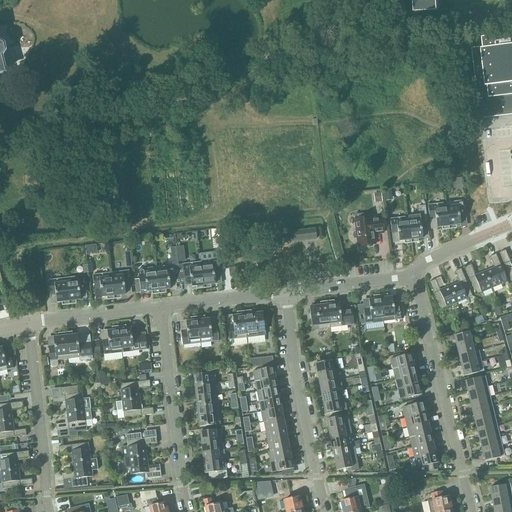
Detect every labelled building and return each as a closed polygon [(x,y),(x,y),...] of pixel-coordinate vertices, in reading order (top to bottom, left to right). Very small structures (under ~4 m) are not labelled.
[(411,0),(412,13),(436,11),(434,0),(411,0)] [(511,35),(482,39),(483,48),(472,49),(480,119),(511,115),(511,35)] [(381,193),(374,194),(375,203),(377,202),(377,205),(381,204),(380,202),(382,202),(381,193)] [(449,225),(460,224),(460,219),(466,218),(463,200),(446,202),(449,225)] [(449,225),(446,202),(428,205),(430,221),(436,220),(437,227),(449,225)] [(411,239),(422,238),(422,231),(428,230),(424,206),(418,206),(419,215),(408,217),(411,239)] [(372,218),(372,217),(355,219),(357,231),(355,231),(353,233),(353,235),(354,237),(355,238),(358,239),(358,246),(375,244),(373,230),(377,229),(377,233),(384,232),(382,217),(372,218)] [(411,239),(408,217),(390,219),(392,233),(398,233),(399,236),(399,241),(411,239)] [(315,229),(287,233),(288,242),(301,241),(307,240),(316,239),(315,229)] [(511,278),(511,259),(510,260),(505,249),(500,252),(511,279),(511,278)] [(491,287),(507,281),(496,253),(490,256),(494,267),(484,271),(491,287)] [(219,260),(201,263),(204,285),(216,284),(215,277),(220,276),(219,260)] [(183,265),(178,265),(181,284),(186,283),(186,285),(191,284),(192,287),(204,285),(201,263),(183,265)] [(475,275),(470,264),(464,266),(476,294),(491,287),(484,271),(475,275)] [(174,266),(156,268),(159,291),(171,289),(170,286),(176,286),(176,284),(181,284),(178,265),(174,266)] [(140,279),(135,280),(136,293),(141,293),(141,291),(147,290),(147,292),(159,291),(156,268),(139,270),(140,279)] [(457,302),(473,296),(461,268),(455,271),(459,281),(450,285),(457,302)] [(114,296),(126,295),(125,288),(131,287),(129,271),(111,273),(114,296)] [(114,296),(111,273),(93,275),(95,292),(102,291),(102,297),(114,296)] [(69,302),(81,300),(81,297),(86,296),(84,277),(66,279),(69,302)] [(69,302),(66,279),(49,281),(51,297),(57,296),(57,303),(69,302)] [(440,290),(436,279),(430,281),(441,309),(457,302),(450,285),(440,290)] [(393,299),(393,297),(381,298),(384,321),(402,319),(399,299),(393,299)] [(384,321),(381,298),(369,299),(369,302),(363,303),(364,305),(358,306),(359,315),(365,314),(366,323),(384,321)] [(346,306),(346,302),(327,305),(331,327),(348,325),(347,316),(353,315),(352,305),(346,306)] [(313,330),(331,327),(327,305),(316,306),(317,313),(311,314),(313,330)] [(257,320),(256,313),(244,315),(247,338),(265,335),(263,319),(257,320)] [(230,340),(247,338),(244,315),(233,316),(233,323),(228,323),(230,340)] [(475,319),(477,325),(480,324),(484,322),(482,317),(475,319)] [(211,326),(210,319),(198,320),(201,343),(219,341),(217,325),(211,326)] [(183,345),(201,343),(198,320),(186,321),(187,329),(182,329),(183,345)] [(131,328),(119,330),(122,353),(140,351),(148,350),(146,333),(132,335),(131,328)] [(108,334),(102,335),(104,355),(105,355),(122,353),(119,330),(108,331),(108,334)] [(457,345),(472,342),(469,331),(454,335),(457,345)] [(78,339),(78,335),(66,336),(69,359),(80,358),(81,361),(93,360),(90,336),(84,337),(84,338),(78,339)] [(54,340),(48,341),(50,362),(51,366),(53,368),(57,368),(58,366),(58,361),(68,359),(66,336),(53,338),(54,340)] [(460,355),(474,351),(472,342),(457,345),(460,355)] [(4,351),(3,348),(0,348),(0,372),(14,369),(10,350),(4,351)] [(462,365),(482,361),(479,350),(474,351),(460,355),(462,365)] [(397,357),(391,358),(393,368),(414,363),(412,353),(397,357)] [(251,367),(273,365),(272,357),(250,360),(251,367)] [(318,373),(339,369),(337,359),(316,363),(318,373)] [(464,375),(479,371),(484,370),(482,361),(462,365),(464,375)] [(414,363),(393,368),(396,378),(417,373),(414,363)] [(255,382),(276,378),(273,367),(258,370),(253,371),(255,382)] [(320,384),(341,380),(339,369),(318,373),(320,384)] [(216,383),(215,373),(210,374),(210,373),(194,375),(195,386),(216,383)] [(417,373),(396,378),(398,389),(419,383),(417,373)] [(148,381),(147,375),(140,376),(141,382),(121,384),(123,401),(140,399),(139,389),(151,387),(150,381),(148,381)] [(468,390),(488,385),(486,375),(465,380),(468,390)] [(257,391),(278,387),(276,378),(255,382),(257,391)] [(322,393),(343,389),(341,380),(320,384),(322,393)] [(197,396),(217,394),(216,383),(195,386),(197,396)] [(419,383),(398,389),(401,399),(422,394),(419,383)] [(470,400),(490,395),(488,385),(468,390),(470,400)] [(61,396),(52,397),(53,403),(65,402),(66,412),(90,409),(89,398),(83,399),(82,393),(78,394),(77,386),(60,388),(61,396)] [(259,402),(280,398),(278,387),(257,391),(259,402)] [(324,404),(345,399),(343,389),(322,393),(324,404)] [(198,406),(219,404),(217,394),(197,396),(198,406)] [(473,410),(493,405),(490,395),(470,400),(473,410)] [(261,412),(282,407),(280,398),(259,402),(261,412)] [(142,410),(140,399),(123,401),(117,402),(118,411),(124,410),(125,418),(155,414),(154,408),(142,410)] [(326,414),(341,411),(347,410),(345,399),(324,404),(326,414)] [(405,417),(426,412),(424,401),(403,407),(405,417)] [(0,422),(13,420),(12,410),(24,408),(23,402),(0,404),(0,422)] [(199,416),(220,414),(219,404),(198,406),(199,416)] [(475,419),(495,414),(493,405),(473,410),(475,419)] [(263,422),(284,417),(282,407),(261,412),(263,422)] [(369,421),(375,420),(372,408),(367,409),(369,421)] [(67,423),(56,424),(56,430),(86,427),(85,421),(91,420),(90,409),(66,412),(67,423)] [(408,427),(429,422),(426,412),(405,417),(408,427)] [(200,427),(216,425),(221,424),(220,414),(199,416),(200,427)] [(478,430),(498,425),(495,414),(475,419),(478,430)] [(329,430),(350,425),(348,415),(327,419),(329,430)] [(286,427),(284,417),(263,422),(264,423),(266,432),(286,427)] [(15,431),(13,420),(0,422),(0,439),(27,436),(26,429),(15,431)] [(410,437),(431,432),(429,422),(408,427),(410,437)] [(331,440),(352,436),(350,425),(329,430),(331,440)] [(480,439),(500,435),(498,425),(478,430),(480,439)] [(268,441),(288,437),(286,427),(266,432),(268,441)] [(202,442),(223,440),(222,429),(201,432),(202,442)] [(413,447),(434,442),(431,432),(410,437),(413,447)] [(121,447),(123,458),(146,455),(145,445),(157,444),(156,437),(141,439),(141,433),(126,435),(127,447),(121,447)] [(482,450),(503,445),(500,435),(480,439),(482,450)] [(354,441),(352,436),(331,440),(333,450),(359,444),(361,444),(361,440),(354,441)] [(270,452),(290,448),(288,437),(268,441),(270,452)] [(204,452),(224,449),(223,440),(202,442),(204,452)] [(415,457),(436,452),(434,442),(413,447),(415,457)] [(88,443),(59,447),(59,453),(71,451),(73,462),(90,460),(90,459),(88,443)] [(335,460),(356,456),(355,449),(360,448),(359,444),(333,450),(335,460)] [(373,453),(376,452),(382,451),(380,444),(374,445),(371,446),(373,453)] [(485,460),(500,456),(505,455),(503,445),(482,450),(485,460)] [(271,462),(292,457),(290,448),(270,452),(269,452),(271,462)] [(224,450),(224,449),(204,452),(205,462),(227,460),(225,450),(224,450)] [(2,472),(20,470),(18,459),(30,458),(29,451),(0,455),(2,472)] [(438,468),(437,462),(439,462),(436,452),(415,457),(418,467),(429,464),(431,470),(438,468)] [(148,466),(146,455),(123,458),(123,466),(124,467),(126,469),(128,469),(130,469),(131,475),(145,473),(146,480),(152,480),(151,473),(160,471),(160,465),(148,466)] [(359,469),(356,456),(335,460),(337,470),(348,468),(349,471),(351,471),(359,469)] [(295,474),(294,468),(292,457),(271,462),(273,472),(282,470),(283,476),(295,474)] [(74,472),(62,474),(63,480),(72,479),(73,488),(88,486),(87,477),(93,476),(92,470),(98,469),(96,458),(90,459),(90,460),(73,462),(74,472)] [(228,479),(227,471),(228,471),(227,460),(205,462),(206,473),(209,473),(209,480),(228,479)] [(21,480),(20,470),(2,472),(4,489),(34,485),(33,478),(21,480)] [(489,488),(491,498),(511,494),(509,484),(489,488)] [(379,491),(382,504),(390,503),(387,489),(379,491)] [(241,499),(255,497),(254,491),(240,492),(241,499)] [(437,511),(453,509),(450,495),(444,497),(443,491),(432,493),(433,499),(428,500),(430,511),(437,511)] [(491,498),(493,508),(511,504),(511,497),(511,494),(491,498)] [(119,507),(130,504),(128,495),(117,498),(119,507)] [(345,500),(341,501),(343,511),(351,511),(360,510),(366,508),(365,503),(359,504),(358,497),(349,499),(348,495),(344,496),(345,500)] [(286,511),(291,511),(303,509),(300,496),(284,500),(286,511)] [(259,506),(273,503),(271,497),(257,500),(259,506)] [(212,504),(211,498),(204,500),(206,511),(233,511),(233,508),(226,509),(224,502),(221,502),(212,504)] [(151,511),(167,511),(166,503),(160,504),(158,499),(148,501),(150,507),(151,511)] [(404,499),(392,502),(393,509),(406,506),(404,499)] [(390,511),(389,503),(379,506),(380,509),(383,509),(384,511),(390,511)]
